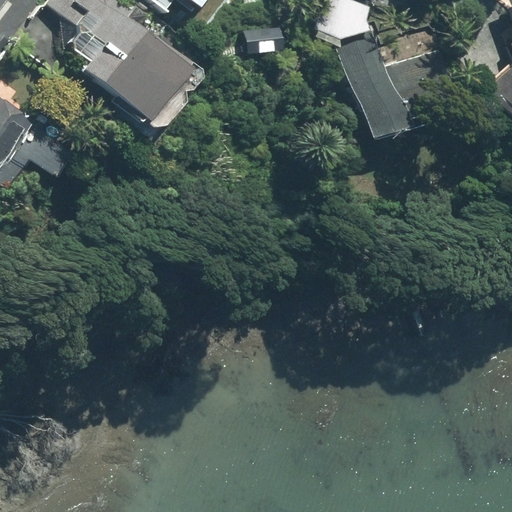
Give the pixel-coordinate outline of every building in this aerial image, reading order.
[(127,12),(111,0),(50,0),(46,6),(100,47),(80,74),(145,123),(185,70),(121,21),(127,12)] [(188,16),(199,0),(140,0),(159,14),(168,1),(188,16)] [(329,38),(362,144),(457,115),(437,52),(381,69),(364,15),(367,8),(348,0),(323,0),(310,30),(329,38)] [(511,0),(505,0),(504,1),(511,18),(511,62),(482,90),(511,123),(511,0)] [(278,28),(244,31),(246,55),(280,52),(278,28)] [(0,163),(30,123),(0,101),(0,163)]
